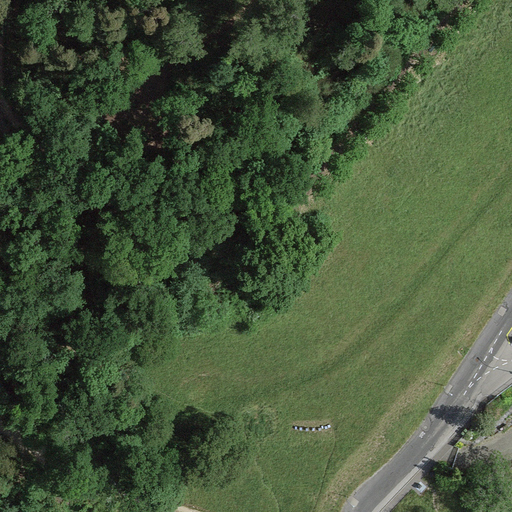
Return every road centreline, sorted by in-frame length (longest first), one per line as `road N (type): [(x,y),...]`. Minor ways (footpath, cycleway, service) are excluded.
road 1 (track): [(246,262),(446,0)]
road 2 (track): [(183,511),(139,485),(21,446),(0,428)]
road 3 (residential): [(363,511),(474,373)]
